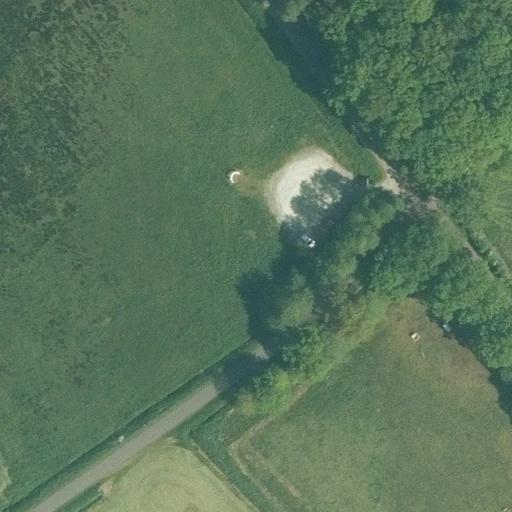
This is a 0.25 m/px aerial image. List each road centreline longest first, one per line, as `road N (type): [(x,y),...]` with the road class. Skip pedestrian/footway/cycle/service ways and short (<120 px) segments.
road 1 (unclassified): [(36,511),(283,338),(427,201)]
road 2 (unclassified): [(427,201),(408,187),(269,0)]
road 3 (unclassified): [(511,314),(427,201)]
